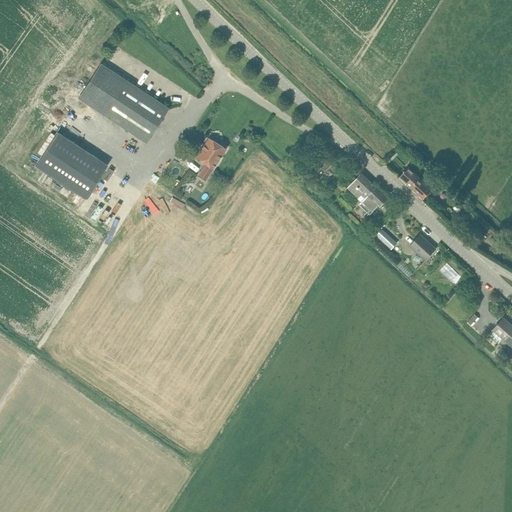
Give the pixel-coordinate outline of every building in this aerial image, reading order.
[(146,143),(168,109),(101,65),(79,99),(146,143)] [(57,132),(34,166),(85,199),(107,166),(57,132)] [(207,177),(220,158),(225,150),(209,138),(196,158),(204,164),(205,165),(200,173),(198,176),(205,180),(207,177)] [(402,175),(400,177),(423,199),(426,196),(430,191),(429,190),(434,184),(425,176),(412,164),(406,170),(402,175)] [(158,183),(173,194),(180,183),(165,173),(158,183)] [(380,208),(388,199),(362,174),(348,188),(372,212),(378,206),(380,208)] [(124,199),(117,205),(122,210),(128,203),(124,199)] [(126,209),(117,224),(123,228),(132,213),(126,209)] [(390,250),(397,243),(382,229),(376,236),(390,250)] [(410,246),(425,260),(436,249),(420,234),(410,246)] [(422,265),(426,274),(434,271),(431,262),(422,265)] [(407,263),(403,267),(410,276),(414,272),(407,263)] [(476,323),(484,326),(487,316),(479,313),(476,323)] [(511,325),(504,318),(497,325),(490,333),(505,346),(507,343),(511,346),(511,325)]
